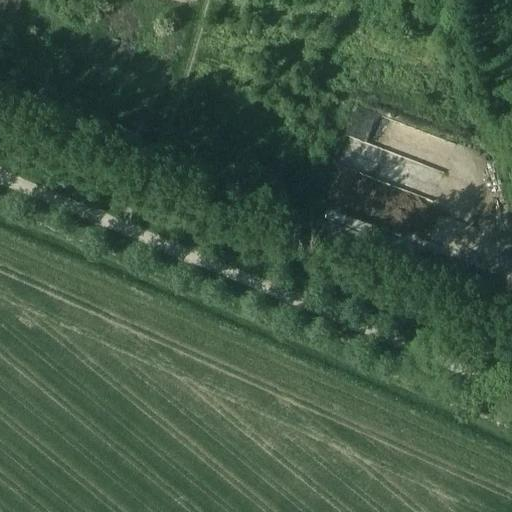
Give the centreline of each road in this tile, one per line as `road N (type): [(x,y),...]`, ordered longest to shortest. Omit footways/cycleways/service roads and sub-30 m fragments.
road 1 (track): [(511,392),(127,229)]
road 2 (track): [(0,176),(127,229)]
